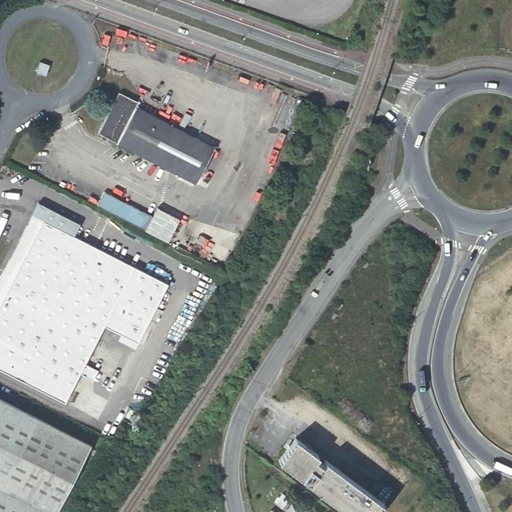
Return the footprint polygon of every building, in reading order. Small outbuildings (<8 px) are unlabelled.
[(38,71),(47,75),(51,65),(42,61),(38,71)] [(99,131),(196,183),(215,147),(137,107),(139,101),(120,91),(99,131)] [(100,204),(149,230),(155,217),(107,191),(100,204)] [(155,217),(149,230),(170,241),(181,218),(160,207),(155,217)] [(56,211),(50,223),(83,240),(89,228),(56,211)] [(105,326),(138,343),(169,284),(83,240),(50,223),(33,214),(0,278),(0,368),(66,402),(81,372),(94,379),(100,368),(87,361),(105,326)] [(169,284),(138,343),(144,346),(174,287),(169,284)] [(0,485),(53,511),(55,511),(90,444),(0,397),(0,485)] [(348,511),(378,511),(386,503),(326,458),(323,463),(316,458),(319,454),(296,437),(279,460),(348,511)] [(53,511),(0,485),(0,511),(53,511)]
